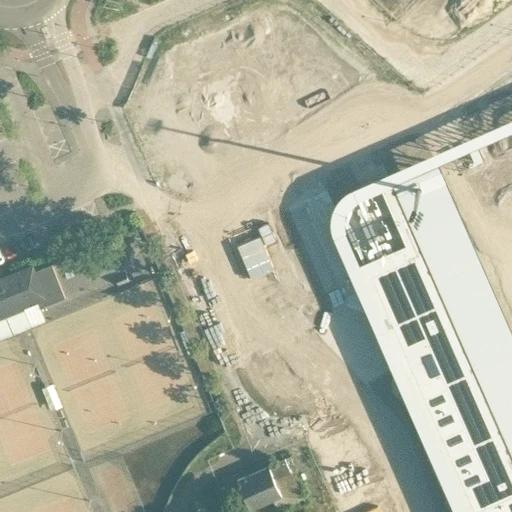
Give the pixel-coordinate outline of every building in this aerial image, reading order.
[(511,325),(440,161),(391,182),(511,456),(511,325)] [(342,217),(342,222),(342,226),(402,361),(467,511),(511,511),(511,450),(503,430),(498,418),(415,230),(438,220),(427,195),(403,206),(393,181),(392,180),(380,186),(364,193),(356,196),(353,198),(349,201),(346,205),(344,208),(342,213),(342,217)] [(135,252),(144,248),(137,229),(128,233),(135,252)] [(0,319),(23,310),(22,308),(39,302),(41,307),(65,297),(59,283),(52,265),(35,271),(33,265),(0,278),(0,319)] [(114,279),(117,285),(128,281),(125,274),(114,279)] [(236,477),(248,508),(293,491),(281,460),(236,477)]
